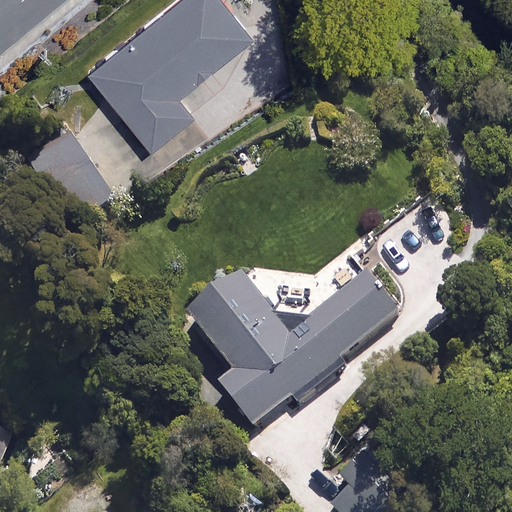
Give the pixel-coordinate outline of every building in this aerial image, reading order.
[(249,34),(221,0),(172,0),(86,72),(150,149),(191,116),(174,96),(249,34)] [(436,76),(411,36),(369,63),(394,102),(436,76)] [(113,200),(68,138),(29,166),(74,229),(113,200)] [(312,319),(274,316),(241,275),(189,317),(237,376),(222,389),(255,429),(294,397),(301,405),(343,371),(338,365),(398,316),(365,276),(312,319)] [(0,466),(12,440),(0,434),(0,466)] [(391,472),(367,450),(341,480),(365,501),(391,472)]
